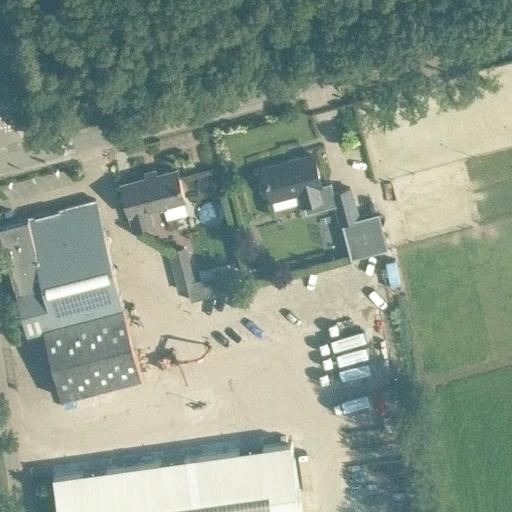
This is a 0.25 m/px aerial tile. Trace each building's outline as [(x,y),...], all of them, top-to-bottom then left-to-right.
[(288,161),(263,168),(271,199),(299,191),(303,204),(322,199),(319,186),(322,185),(313,154),(300,158),(300,160),(289,163),(288,161)] [(120,182),(132,227),(132,230),(154,224),(151,211),(188,201),(179,166),(158,171),(157,167),(144,170),(145,175),(120,182)] [(360,220),(352,186),(334,190),(342,224),(360,220)] [(18,291),(17,291),(25,333),(42,328),(60,397),(140,376),(95,199),(60,208),(61,210),(55,212),(54,210),(0,223),(0,226),(15,283),(16,283),(18,291)] [(190,261),(172,266),(179,292),(197,286),(190,261)] [(56,511),(299,511),(290,441),(52,474),(56,511)]
